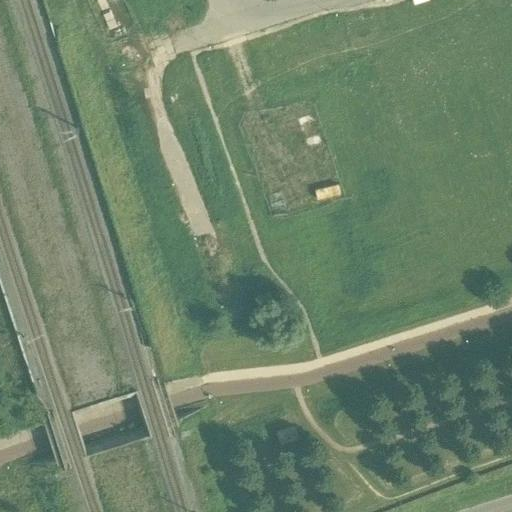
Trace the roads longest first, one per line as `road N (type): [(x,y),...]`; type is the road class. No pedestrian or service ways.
road 1 (unknown): [(132,50),(230,310)]
road 2 (unclassified): [(267,96),(408,57),(491,19)]
road 3 (unclassified): [(112,0),(152,81),(176,99),(229,110),(267,96)]
road 4 (unclassified): [(267,96),(211,67),(185,38),(170,0)]
